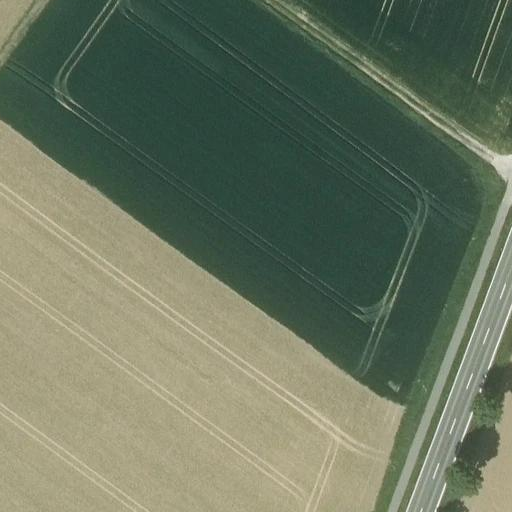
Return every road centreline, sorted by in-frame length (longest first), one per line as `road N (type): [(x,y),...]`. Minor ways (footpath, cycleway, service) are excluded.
road 1 (track): [(262,0),(511,178)]
road 2 (tertiary): [(420,511),(511,266)]
